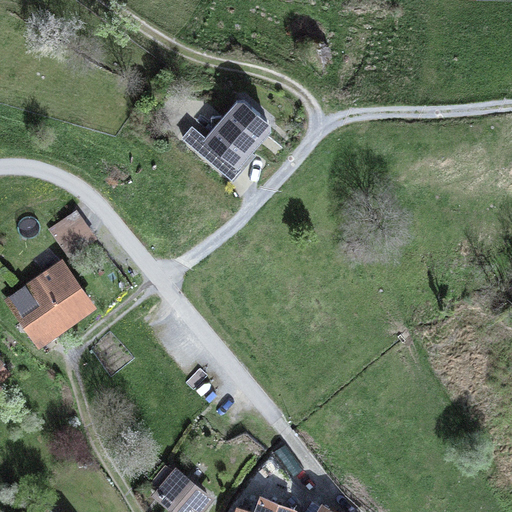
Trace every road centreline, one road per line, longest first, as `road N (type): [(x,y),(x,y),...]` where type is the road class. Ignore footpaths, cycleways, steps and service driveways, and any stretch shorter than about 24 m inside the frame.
road 1 (residential): [(0,167),(42,171),(88,193),(273,420)]
road 2 (track): [(138,511),(102,449),(71,365),(79,348),(158,277)]
